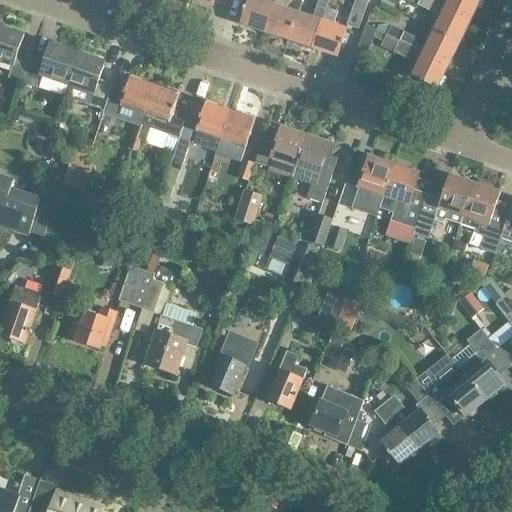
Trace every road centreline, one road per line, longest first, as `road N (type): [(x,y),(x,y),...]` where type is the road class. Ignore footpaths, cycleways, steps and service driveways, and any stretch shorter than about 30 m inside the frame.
road 1 (residential): [(465,146),(32,0)]
road 2 (residential): [(321,511),(0,400)]
road 3 (residential): [(406,511),(511,428)]
